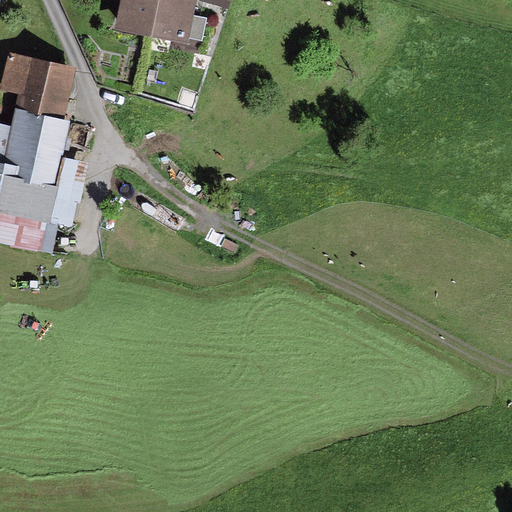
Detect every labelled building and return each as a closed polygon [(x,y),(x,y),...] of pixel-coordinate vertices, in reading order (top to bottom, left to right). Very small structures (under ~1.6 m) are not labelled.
[(132,0),(126,29),(200,44),(211,5),(232,10),(233,0),(132,0)] [(82,74),(6,56),(0,80),(0,92),(25,98),(16,133),(10,167),(57,178),(63,154),(82,74)] [(16,133),(0,129),(0,166),(10,167),(16,133)] [(91,164),(63,154),(57,178),(49,225),(72,233),(91,164)] [(10,167),(0,166),(0,243),(44,254),(49,225),(57,178),(10,167)]
